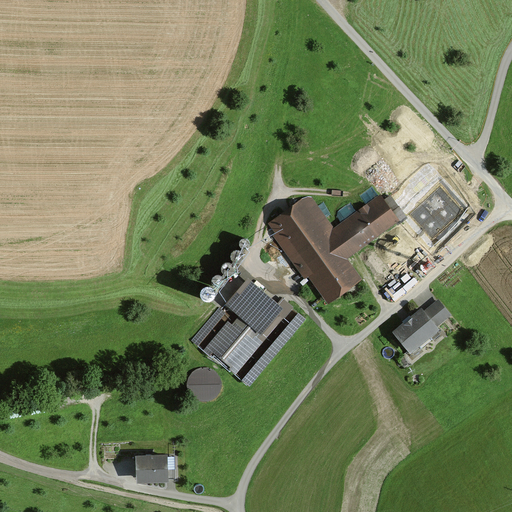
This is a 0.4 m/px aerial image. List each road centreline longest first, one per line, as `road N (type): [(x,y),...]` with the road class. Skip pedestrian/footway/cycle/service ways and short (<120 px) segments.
road 1 (track): [(241,511),(257,463),(344,353),(511,206)]
road 2 (unclassified): [(322,0),(511,207)]
road 3 (track): [(0,457),(240,508)]
